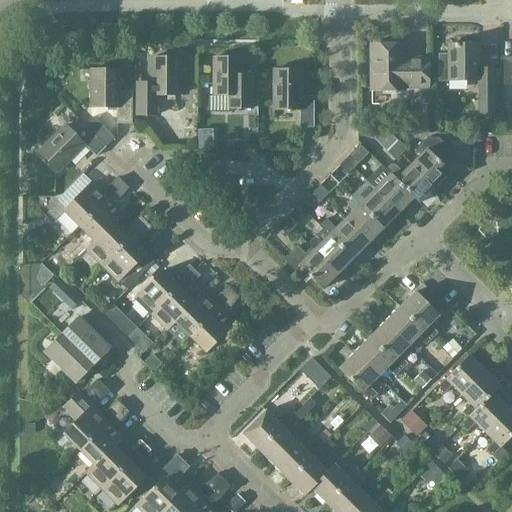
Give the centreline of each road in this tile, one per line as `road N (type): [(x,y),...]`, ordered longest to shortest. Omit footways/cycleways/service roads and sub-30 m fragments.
road 1 (residential): [(243,247),(205,245),(115,155)]
road 2 (residential): [(243,247),(339,149),(342,123)]
road 3 (residential): [(315,321),(207,437)]
road 4 (residential): [(511,359),(491,338),(492,315),(418,243)]
road 5 (residential): [(418,243),(329,323),(315,321)]
road 6 (residential): [(418,243),(493,169),(511,169)]
road 7 (residential): [(342,123),(340,0)]
